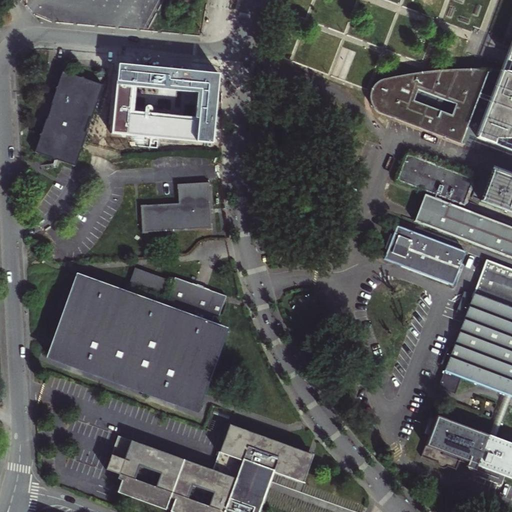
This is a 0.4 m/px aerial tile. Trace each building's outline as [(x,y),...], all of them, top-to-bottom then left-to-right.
[(511,39),(507,53),(504,60),(511,63),(511,67),(511,71),(489,69),(467,69),(444,69),(422,71),(399,75),(381,79),(377,81),(373,85),(371,89),(369,96),(371,104),(373,108),(377,111),(381,114),(460,144),(479,97),(490,101),(477,137),(494,144),(496,139),(511,138),(511,39)] [(213,140),(218,70),(113,61),(107,132),(213,140)] [(102,85),(62,71),(51,105),(47,118),(46,118),(35,152),(75,166),(102,85)] [(511,138),(496,139),(494,144),(511,150),(511,138)] [(511,219),(471,204),(479,183),(416,161),(408,182),(431,190),(423,212),(419,222),(511,258),(511,219)] [(511,177),(493,170),(488,184),(481,201),(511,212),(511,177)] [(178,205),(140,206),(140,209),(141,209),(141,219),(142,232),(141,232),(141,235),(147,235),(147,234),(205,231),(205,232),(211,232),(211,226),(210,227),(208,190),(210,190),(209,185),(177,186),(178,205)] [(465,252),(396,226),(384,260),(453,286),(465,252)] [(511,269),(486,260),(474,292),(438,387),(457,394),(463,378),(505,394),(508,395),(511,396),(511,269)] [(127,290),(77,272),(46,358),(73,368),(197,413),(204,394),(228,326),(211,320),(213,316),(218,317),(225,297),(200,287),(175,278),(168,294),(165,292),(169,281),(135,269),(127,290)] [(511,443),(495,437),(492,436),(488,435),(436,415),(420,456),(430,459),(431,457),(456,466),(459,460),(466,462),(465,464),(466,465),(475,469),(476,465),(511,478),(511,443)] [(118,435),(106,469),(123,475),(116,494),(165,511),(171,498),(175,500),(170,511),(258,511),(268,484),(273,472),(303,482),(312,454),(230,424),(220,451),(214,468),(118,435)]
